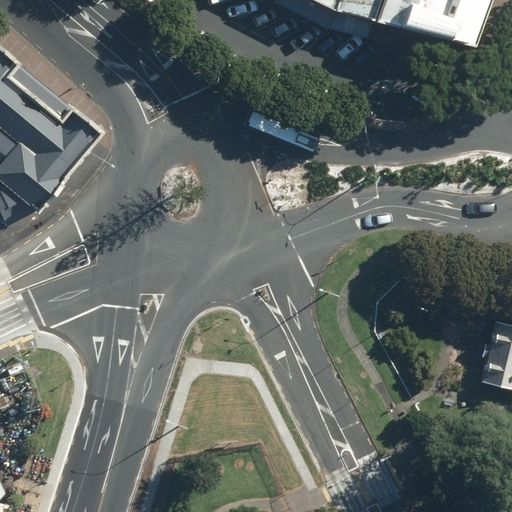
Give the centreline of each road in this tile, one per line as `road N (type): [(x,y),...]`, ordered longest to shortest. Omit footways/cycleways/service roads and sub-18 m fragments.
road 1 (tertiary): [(207,149),(261,140),(404,149),(478,125),(511,128)]
road 2 (tertiary): [(511,221),(407,205),(379,206),(289,238),(232,224)]
road 3 (residential): [(289,334),(379,511)]
road 4 (tertiary): [(121,416),(147,239)]
road 5 (tertiary): [(192,252),(121,416)]
road 6 (residential): [(289,334),(200,250)]
road 7 (residential): [(227,230),(289,334)]
